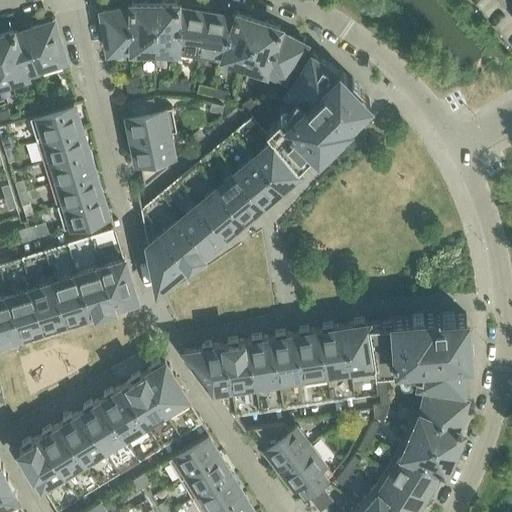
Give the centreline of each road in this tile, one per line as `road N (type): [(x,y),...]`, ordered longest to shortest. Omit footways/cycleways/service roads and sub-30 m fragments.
road 1 (residential): [(454,511),(487,445),(508,338),(496,241),(460,153)]
road 2 (residential): [(79,0),(133,233)]
road 3 (residential): [(460,153),(434,114),(362,41),(288,0)]
road 4 (residential): [(288,511),(211,403)]
